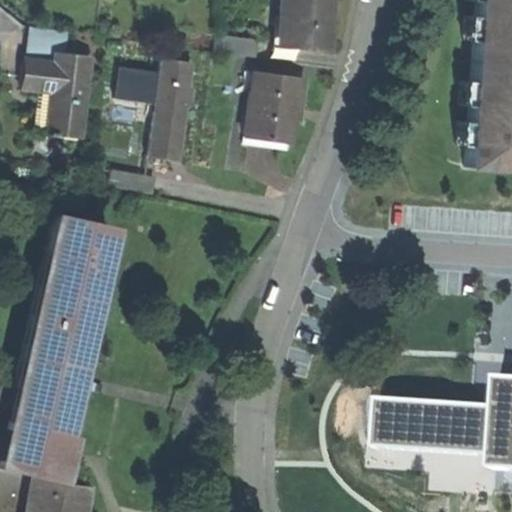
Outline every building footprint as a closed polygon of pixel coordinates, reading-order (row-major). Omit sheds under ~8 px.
[(277,0),(275,36),(294,37),(293,48),(319,49),(322,0),(277,0)] [(511,142),(511,0),(472,0),(461,167),(510,170),(511,142)] [(26,27),(22,59),(49,62),(50,53),(60,54),(63,31),(26,27)] [(254,40),(213,34),(211,52),(251,58),(254,40)] [(52,133),(77,136),(87,58),(60,54),(50,53),(49,62),(22,59),(20,59),(16,89),(49,93),(44,132),(38,131),(38,135),(52,136),(52,133)] [(152,96),(144,156),(173,160),(187,64),(157,59),(155,73),(114,68),(111,90),(152,96)] [(241,136),(285,142),(286,142),(291,103),(296,103),(299,78),(248,71),(239,136),(241,136)] [(284,149),(285,142),(241,136),(240,143),(284,149)] [(151,177),(108,170),(105,185),(148,193),(151,177)] [(0,511),(74,511),(79,487),(54,482),(66,436),(58,434),(105,227),(51,215),(10,390),(0,386),(0,511)] [(380,448),(497,455),(496,469),(511,469),(511,379),(502,379),(500,408),(382,400),(380,448)]
